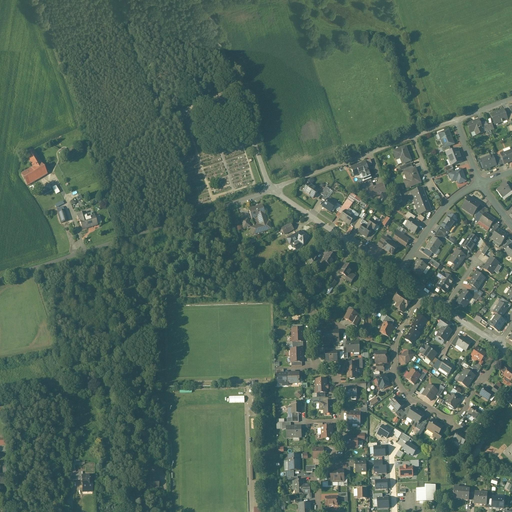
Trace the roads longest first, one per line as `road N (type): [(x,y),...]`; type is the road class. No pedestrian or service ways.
road 1 (unclassified): [(0,279),(273,189)]
road 2 (residential): [(424,295),(392,346),(392,373),(408,398),(452,422),(504,350)]
road 3 (residential): [(318,511),(319,474),(339,445),(341,421),(336,381),(312,355),(311,327),(322,317),(339,326)]
road 4 (unclassified): [(205,0),(273,189)]
road 5 (residential): [(273,189),(412,136)]
road 6 (residential): [(273,189),(395,274)]
road 7 (residential): [(480,183),(447,204),(395,274)]
